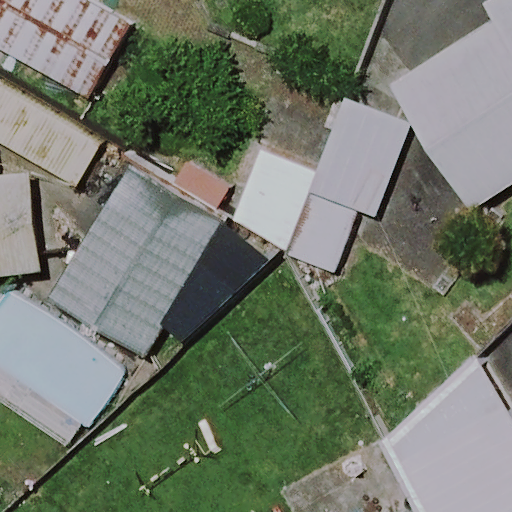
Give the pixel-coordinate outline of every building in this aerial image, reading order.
[(0,0),(0,52),(96,100),(137,17),(102,0),(0,0)] [(511,0),(495,0),(482,9),(489,20),(383,89),(463,214),(511,182),(511,0)] [(410,133),(344,99),(307,171),(266,149),(227,226),(333,281),(410,133)] [(0,278),(37,274),(23,167),(0,170),(0,278)] [(211,247),(130,187),(46,300),(128,360),(211,247)] [(382,449),(413,511),(511,511),(511,417),(480,359),(382,449)]
